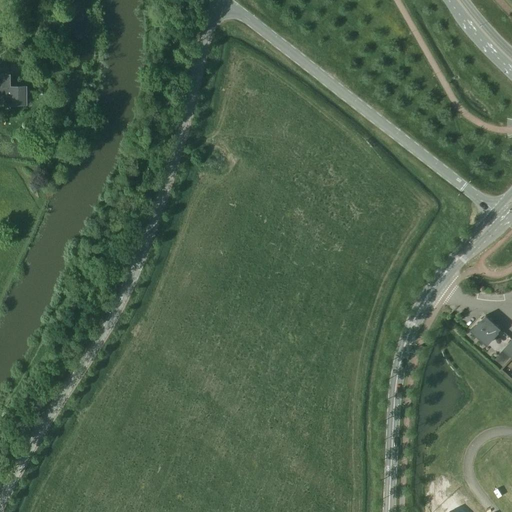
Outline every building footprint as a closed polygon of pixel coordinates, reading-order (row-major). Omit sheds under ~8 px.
[(0,103),(25,103),(25,86),(10,86),(10,74),(0,73),(0,103)] [(279,131),(275,137),(291,150),(295,144),(279,131)] [(307,158),(305,165),(325,170),(327,163),(307,158)] [(345,178),(338,181),(347,200),(354,196),(345,178)] [(286,191),(279,192),(281,212),(288,211),(286,191)] [(365,209),(357,227),(364,230),(372,212),(365,209)] [(302,215),(297,221),(312,234),(317,228),(302,215)] [(341,249),(340,241),(320,245),(321,252),(341,249)] [(472,330),(487,344),(501,329),(486,315),(472,330)] [(511,340),(503,350),(511,357),(511,340)]
